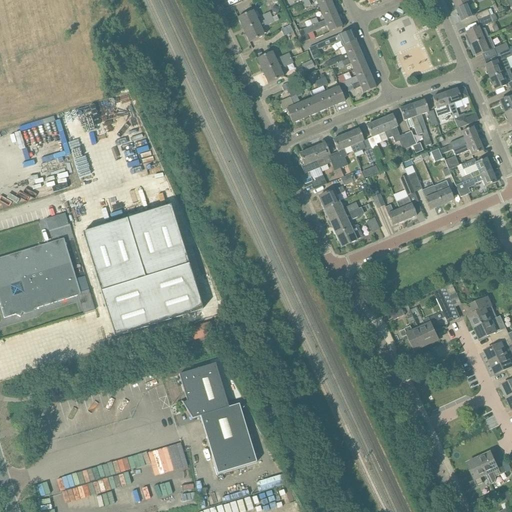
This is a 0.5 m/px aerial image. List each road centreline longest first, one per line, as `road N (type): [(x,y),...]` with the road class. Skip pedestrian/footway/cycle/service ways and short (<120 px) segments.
road 1 (residential): [(333,267),(511,191)]
road 2 (residential): [(420,427),(333,267)]
road 3 (residential): [(276,145),(208,0)]
road 4 (residential): [(333,267),(276,145)]
road 5 (residential): [(276,145),(391,98)]
